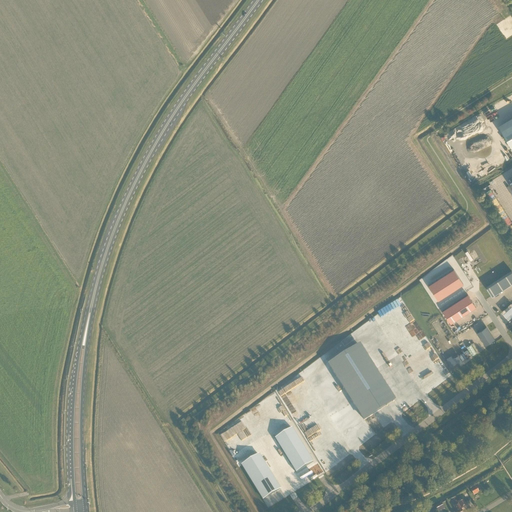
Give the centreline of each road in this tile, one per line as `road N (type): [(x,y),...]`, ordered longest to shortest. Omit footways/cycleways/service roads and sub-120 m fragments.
road 1 (trunk): [(96,282),(160,133),(256,0)]
road 2 (tertiary): [(310,511),(511,356)]
road 3 (trunk): [(84,506),(81,405),(96,282)]
road 4 (trunk): [(96,282),(74,374),(74,502)]
